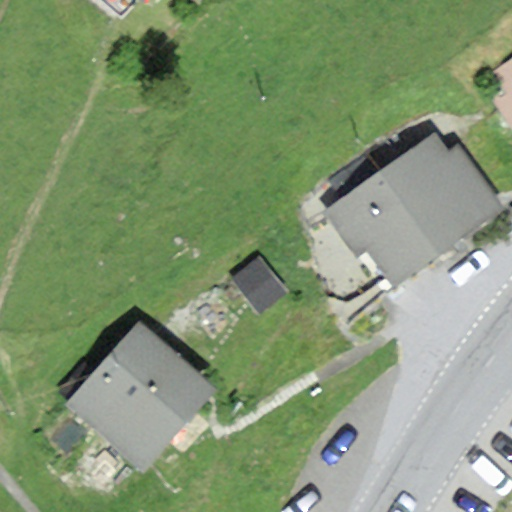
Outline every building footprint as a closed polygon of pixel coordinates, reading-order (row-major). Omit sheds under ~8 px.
[(142,0),(113,0),(130,14),(142,0)] [(511,60),(473,85),(511,147),(511,60)] [(447,165),(436,149),(333,215),(356,250),(371,240),(395,277),(498,211),(462,156),(447,165)] [(288,293),(259,256),(230,279),(259,315),(288,293)] [(216,394),(139,327),(67,409),(144,475),(216,394)]
